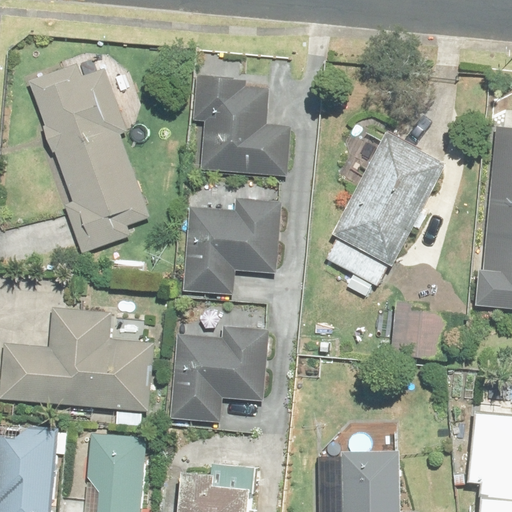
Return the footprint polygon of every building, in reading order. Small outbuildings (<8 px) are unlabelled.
[(86,80),(82,68),(35,84),(77,204),(69,207),(86,255),(134,238),(130,228),(153,220),(122,133),(129,131),(108,72),(86,80)] [(269,80),(200,77),(198,128),(206,128),(203,174),(292,178),(294,129),(267,128),(269,80)] [(511,335),(511,153),(496,152),(464,149),(447,329),(511,335)] [(423,185),(360,151),(294,272),(357,306),(423,185)] [(248,292),(254,242),(255,242),(257,222),(213,218),(212,231),(158,227),(152,317),(195,319),(195,317),(206,317),(212,310),(236,303),(238,292),(248,292)] [(146,266),(121,265),(120,288),(145,289),(146,266)] [(23,369),(0,366),(0,419),(122,431),(126,397),(131,397),(134,363),(86,359),(88,331),(27,326),(23,369)] [(416,330),(367,327),(363,378),(412,382),(416,330)] [(184,351),(184,358),(147,355),(139,442),(188,447),(191,417),(236,420),(240,354),(184,351)] [(511,511),(511,434),(447,432),(443,511),(511,511)] [(31,511),(35,453),(0,451),(0,511),(31,511)] [(119,511),(123,461),(66,457),(61,511),(119,511)] [(317,511),(373,511),(374,475),(317,475),(317,511)] [(156,511),(231,511),(231,509),(195,508),(196,493),(158,491),(156,511)]
